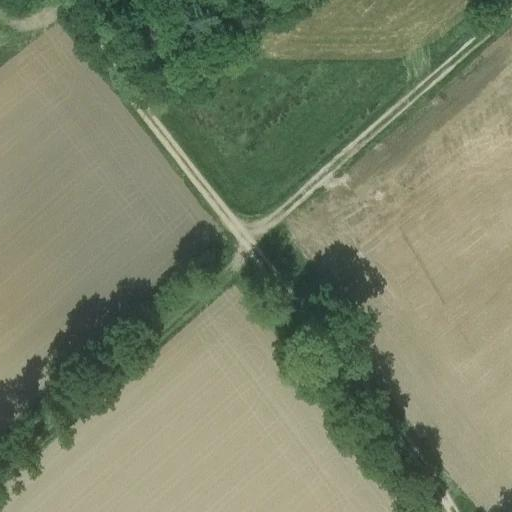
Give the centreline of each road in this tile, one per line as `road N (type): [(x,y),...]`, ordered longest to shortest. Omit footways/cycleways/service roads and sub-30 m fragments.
road 1 (track): [(511,1),(0,455)]
road 2 (track): [(467,511),(65,0)]
